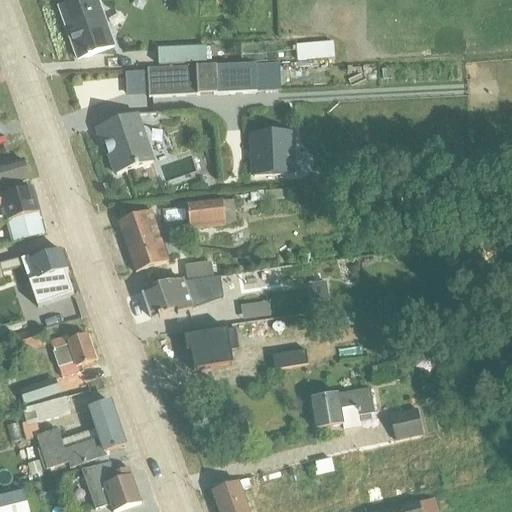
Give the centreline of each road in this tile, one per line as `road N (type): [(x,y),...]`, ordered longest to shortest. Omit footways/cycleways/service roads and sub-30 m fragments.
road 1 (tertiary): [(181,511),(83,235)]
road 2 (tertiary): [(83,235),(0,2)]
